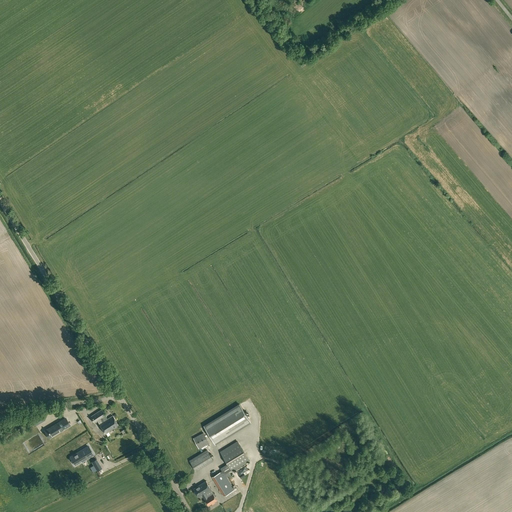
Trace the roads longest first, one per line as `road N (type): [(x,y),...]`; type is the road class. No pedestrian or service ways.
road 1 (unclassified): [(119,398),(0,200)]
road 2 (unclassified): [(188,511),(119,398)]
